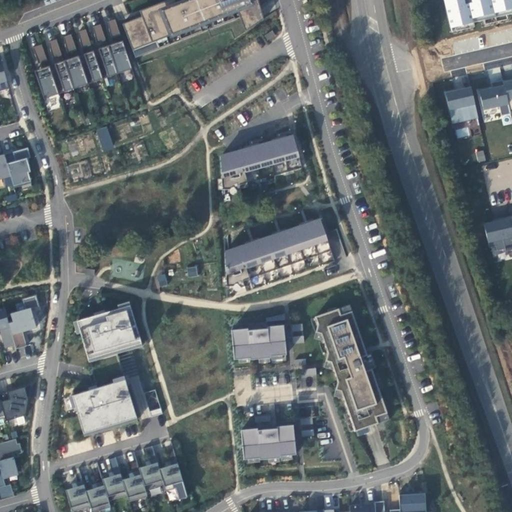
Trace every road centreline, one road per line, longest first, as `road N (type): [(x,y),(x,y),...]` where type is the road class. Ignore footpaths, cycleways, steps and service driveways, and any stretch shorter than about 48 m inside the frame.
road 1 (residential): [(211,511),(257,491),(324,487),(410,464),(427,421),(290,0)]
road 2 (residential): [(6,35),(57,196),(62,281),(50,360)]
road 3 (secondary): [(356,0),(396,157),(449,277)]
road 4 (secondary): [(449,277),(377,0)]
road 5 (secondary): [(511,453),(449,277)]
road 6 (residential): [(50,360),(42,408),(46,492)]
